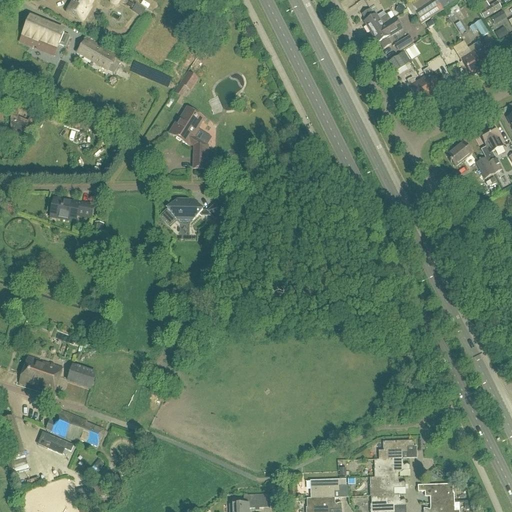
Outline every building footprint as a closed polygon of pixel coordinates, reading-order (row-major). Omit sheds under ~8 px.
[(83,22),(91,8),(89,7),(93,0),(75,0),(68,13),(83,22)] [(416,16),(420,22),(441,9),(435,0),(434,1),(433,0),(415,0),(412,3),(408,6),(410,9),(408,11),(413,18),(416,16)] [(488,10),(485,5),(478,9),(478,10),(477,11),(484,20),(498,11),(495,6),(488,10)] [(371,34),(390,22),(386,16),(379,21),(376,16),(378,15),(374,8),(362,15),(366,22),(364,23),(371,34)] [(494,26),(507,19),(502,12),(490,19),(494,26)] [(390,22),(371,34),(377,45),(380,44),(384,50),(392,45),(388,39),(401,31),(394,20),(390,22)] [(452,23),(458,31),(463,28),(457,20),(452,23)] [(52,57),(62,34),(31,21),(21,44),(52,57)] [(488,34),(480,22),(469,29),(472,34),(477,30),(482,38),(488,34)] [(398,53),(413,44),(409,37),(394,46),(398,53)] [(107,74),(117,57),(86,39),(76,55),(107,74)] [(472,55),(482,72),(492,66),(482,49),(483,49),(479,43),(473,47),(477,52),(472,55)] [(482,72),(472,55),(467,58),(463,53),(458,56),(461,62),(462,62),(472,78),(482,72)] [(396,58),(388,63),(395,73),(403,68),(396,58)] [(423,73),(427,78),(421,81),(432,98),(442,92),(432,75),(433,75),(429,69),(423,73)] [(183,88),(190,92),(198,80),(188,74),(180,86),(183,88)] [(432,98),(421,81),(416,84),(413,79),(407,82),(411,88),(412,88),(422,104),(432,98)] [(313,101),(310,103),(316,114),(319,113),(313,101)] [(197,130),(204,119),(187,109),(181,120),(179,119),(170,135),(189,147),(191,145),(196,148),(196,157),(195,157),(194,170),(207,171),(208,148),(204,147),(204,145),(195,138),(199,131),(197,130)] [(27,124),(18,120),(19,110),(11,110),(11,129),(10,135),(24,141),(28,136),(42,116),(36,112),(27,124)] [(101,130),(103,125),(93,121),(84,118),(70,112),(64,128),(79,133),(81,128),(87,130),(89,126),(101,130)] [(489,152),(483,155),(485,159),(494,175),(502,171),(496,160),(495,160),(492,154),(503,148),(498,140),(498,139),(492,128),(479,135),(486,146),(489,152)] [(456,168),(472,155),(463,144),(447,157),(456,168)] [(484,181),(494,175),(485,159),(476,164),(484,181)] [(70,204),(54,201),(50,219),(76,224),(77,217),(91,220),(94,206),(79,204),(79,205),(70,203),(70,204)] [(181,205),(178,201),(167,211),(180,224),(190,224),(193,222),(200,215),(201,217),(210,217),(212,215),(218,222),(228,213),(218,203),(209,212),(203,212),(193,202),(190,205),(188,203),(185,205),(183,203),(181,205)] [(233,215),(230,227),(237,229),(240,217),(233,215)] [(101,238),(104,225),(95,223),(92,237),(101,238)] [(54,395),(63,370),(28,358),(20,384),(54,395)] [(92,392),(97,374),(73,366),(67,383),(92,392)] [(87,425),(88,422),(61,412),(56,424),(50,422),(46,431),(52,433),(52,434),(77,444),(78,441),(98,449),(105,432),(87,425)] [(12,416),(0,419),(0,422),(1,428),(14,425),(12,416)] [(73,447),(47,436),(44,443),(51,445),(49,451),(62,457),(65,451),(71,453),(73,447)] [(378,461),(403,460),(402,452),(407,452),(407,449),(414,448),(414,442),(383,443),(383,452),(378,452),(378,461)] [(374,479),(398,478),(398,474),(401,474),(402,472),(410,472),(410,466),(407,466),(404,467),(403,465),(403,460),(378,461),(375,461),(375,470),(374,470),(374,479)] [(394,497),(394,496),(393,488),(398,488),(398,490),(405,490),(405,483),(403,483),(400,485),(399,483),(398,478),(374,479),(370,479),(370,488),(369,488),(370,498),(371,498),(371,497),(394,497)] [(311,501),(334,500),(334,491),(339,491),(339,487),(346,487),(346,481),(310,482),(311,500),(311,501)] [(79,503),(107,496),(104,483),(99,484),(100,487),(77,492),(79,503)] [(431,505),(454,504),(454,495),(452,495),(452,486),(418,487),(418,494),(425,493),(425,497),(430,497),(431,505)] [(249,511),(249,510),(263,510),(263,496),(244,497),(244,506),(229,506),(229,511),(249,511)] [(371,497),(371,498),(371,506),(370,506),(370,511),(394,511),(394,506),(399,506),(399,508),(406,508),(406,502),(403,502),(400,503),(399,502),(399,496),(394,496),(394,497),(371,497)] [(306,511),(330,511),(330,509),(334,509),(334,511),(342,511),(342,505),(339,505),(336,506),(335,504),(334,500),(311,501),(311,500),(307,500),(307,509),(306,509),(306,511)]
